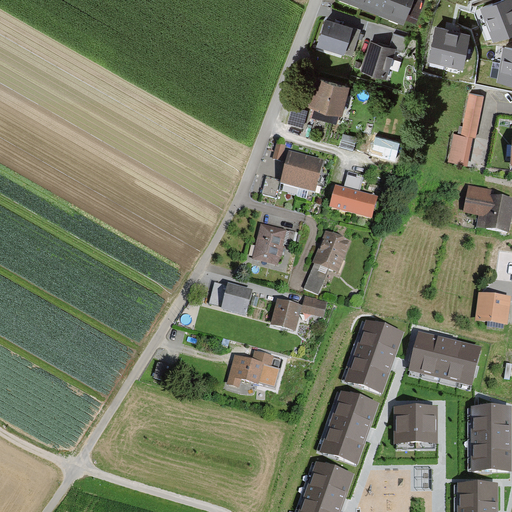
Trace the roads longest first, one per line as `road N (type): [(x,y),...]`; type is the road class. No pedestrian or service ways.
road 1 (residential): [(78,467),(243,197),(317,0)]
road 2 (residential): [(78,467),(224,511)]
